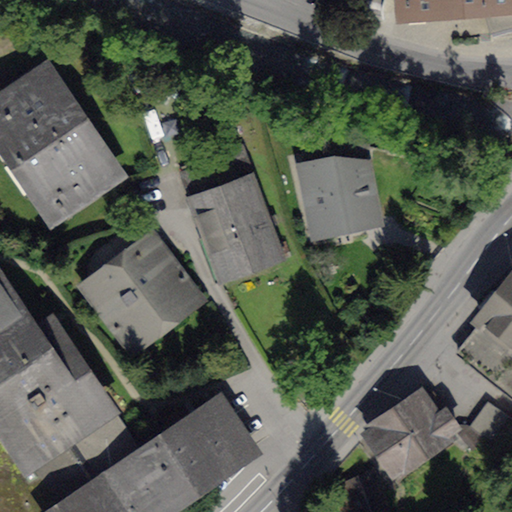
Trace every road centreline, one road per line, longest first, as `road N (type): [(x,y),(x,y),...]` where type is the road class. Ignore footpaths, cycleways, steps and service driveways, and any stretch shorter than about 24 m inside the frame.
road 1 (tertiary): [(511,217),(341,426),(259,511)]
road 2 (unknown): [(168,174),(200,264),(260,366),(341,426)]
road 3 (residential): [(511,78),(396,56),(250,0)]
